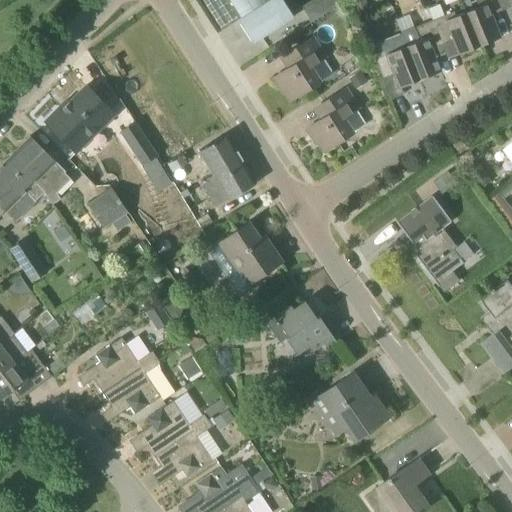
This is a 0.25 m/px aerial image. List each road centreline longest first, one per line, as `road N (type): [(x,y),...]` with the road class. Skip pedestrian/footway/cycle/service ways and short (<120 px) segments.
road 1 (tertiary): [(511,499),(304,210)]
road 2 (tertiary): [(304,210),(160,0)]
road 3 (residential): [(304,210),(511,78)]
road 4 (residential): [(144,511),(70,422),(0,420)]
road 5 (residential): [(0,120),(110,0)]
